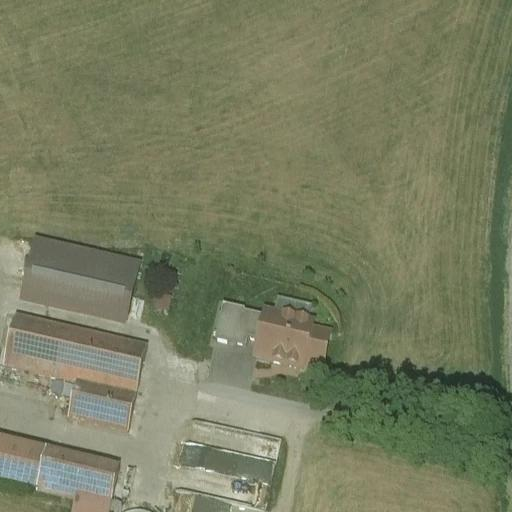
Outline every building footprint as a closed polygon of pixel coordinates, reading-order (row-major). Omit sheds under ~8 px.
[(137,268),(38,246),(26,297),(126,319),(137,268)] [(245,313),(223,308),(215,343),(246,350),(248,341),(260,344),(265,320),(244,315),(245,313)] [(312,326),(266,316),(265,320),(260,344),(256,361),(281,366),(282,363),(300,367),(299,370),(302,371),(302,369),(321,373),(329,336),(311,332),(312,326)] [(88,337),(16,321),(4,371),(76,387),(88,337)] [(147,350),(88,337),(76,387),(68,422),(128,435),(147,350)] [(270,511),(284,440),(236,431),(232,453),(188,445),(180,491),(212,497),(209,511),(258,511),(259,508),(270,511)] [(119,470),(0,442),(0,484),(75,502),(110,510),(119,470)] [(109,511),(110,510),(75,502),(72,511),(109,511)]
